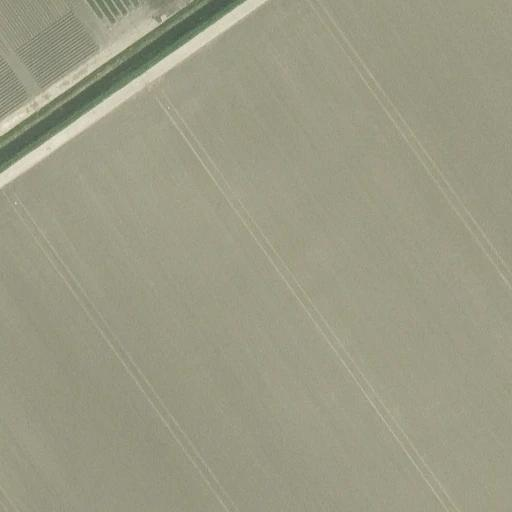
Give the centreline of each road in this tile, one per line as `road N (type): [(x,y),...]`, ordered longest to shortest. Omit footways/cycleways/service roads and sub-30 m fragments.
road 1 (track): [(259,0),(0,183)]
road 2 (track): [(186,0),(0,131)]
